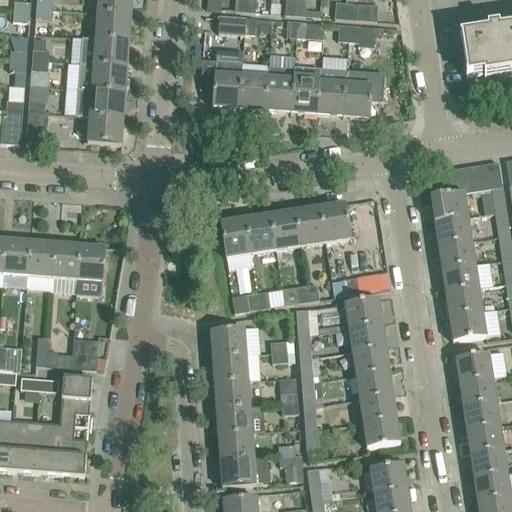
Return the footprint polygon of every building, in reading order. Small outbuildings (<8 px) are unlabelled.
[(51,12),(52,3),(53,3),(53,0),(37,0),(38,1),(37,1),(36,1),(35,11),(51,12)] [(130,19),(131,0),(99,0),(98,16),(130,19)] [(245,15),(246,0),(236,0),(235,14),(245,15)] [(246,0),(245,15),(255,15),(256,0),(246,0)] [(295,19),(296,2),(286,1),(285,18),(295,19)] [(320,15),(305,13),(306,3),(296,2),(295,19),(305,19),(320,21),(320,15)] [(13,5),(12,15),(28,16),(29,6),(13,5)] [(345,22),(346,6),(336,5),(335,22),(345,22)] [(278,16),(280,7),(271,6),(270,15),(278,16)] [(377,8),(356,7),(346,6),(345,22),(376,24),(377,8)] [(50,23),(51,12),(35,11),(34,21),(35,21),(33,38),(44,39),(45,22),(50,23)] [(12,15),(11,25),(12,25),(27,26),(28,26),(28,16),(12,15)] [(128,44),(130,19),(98,16),(96,42),(128,44)] [(246,21),(234,20),(214,19),(214,22),(205,21),(205,29),(234,31),(234,36),(239,36),(239,40),(244,40),(246,21)] [(244,40),(250,40),(254,41),(256,22),(246,21),(244,40)] [(296,41),(298,25),(288,24),(286,40),(296,41)] [(298,25),(296,41),(306,42),(308,26),(298,25)] [(348,44),(349,29),(339,28),(338,44),(348,44)] [(467,79),(511,71),(511,29),(499,32),(498,28),(487,30),(488,34),(461,38),(467,79)] [(376,31),(356,29),(349,29),(348,44),(357,45),(357,50),(374,51),(374,48),(375,48),(376,31)] [(126,70),(128,44),(96,42),(84,41),(82,66),(85,67),(126,70)] [(31,63),(47,64),(48,55),(32,53),(31,63)] [(8,64),(25,66),(25,56),(9,54),(8,64)] [(269,69),(293,70),(293,58),(269,57),(269,69)] [(320,70),(339,71),(339,61),(321,59),(320,70)] [(47,74),(47,64),(31,63),(30,73),(31,73),(30,89),(48,91),(49,75),(47,74)] [(24,76),(25,66),(8,64),(8,74),(24,76)] [(216,64),(212,110),(233,111),(239,112),(242,69),(242,66),(216,64)] [(126,70),(85,67),(82,66),(80,66),(78,93),(124,96),(126,70)] [(242,69),(239,112),(265,114),(268,71),(242,69)] [(294,73),(291,116),(317,118),(317,117),(319,86),(318,86),(319,71),(294,69),(294,73)] [(268,71),(265,114),(291,116),(294,73),(268,71)] [(317,117),(317,118),(337,119),(343,120),(345,88),(346,74),(346,73),(319,71),(318,86),(319,86),(317,117)] [(345,88),(343,120),(349,120),(369,122),(370,106),(383,107),(385,77),(346,74),(345,88)] [(21,116),(22,106),(23,90),(9,89),(8,104),(6,104),(5,114),(1,113),(1,114),(21,116)] [(47,106),(48,91),(30,89),(28,115),(44,116),(45,106),(47,106)] [(122,122),(124,96),(78,93),(76,119),(90,120),(122,122)] [(0,146),(19,148),(21,116),(1,114),(0,128),(0,146)] [(45,150),(47,117),(44,116),(28,115),(25,149),(45,150)] [(120,149),(122,122),(90,120),(88,146),(120,149)] [(502,191),(498,166),(486,168),(490,193),(492,192),(502,191)] [(478,194),(490,193),(486,168),(474,170),(478,194)] [(466,196),(478,194),(474,170),(462,172),(466,196)] [(454,198),(464,196),(466,196),(462,172),(450,173),(454,198)] [(505,215),(502,191),(492,192),(493,200),(484,201),(487,217),(495,215),(495,217),(505,215)] [(435,226),(468,221),(464,196),(454,198),(431,202),(435,226)] [(320,211),(325,246),(350,242),(345,207),(320,211)] [(300,250),(325,246),(320,211),(295,215),(300,250)] [(276,254),(300,250),(295,215),(270,219),(276,254)] [(499,240),(509,239),(505,215),(495,217),(497,226),(485,228),(487,241),(499,239),(499,240)] [(251,257),(276,254),(270,219),(245,223),(251,257)] [(438,250),(471,245),(468,221),(435,226),(438,250)] [(225,261),(251,257),(245,223),(220,227),(225,261)] [(503,264),(511,262),(511,258),(509,239),(499,240),(503,264)] [(27,280),(30,242),(14,241),(14,244),(5,244),(2,278),(27,280)] [(52,281),(55,248),(46,247),(46,243),(30,242),(27,280),(52,281)] [(475,269),(475,267),(486,265),(483,243),(471,245),(438,250),(442,274),(475,269)] [(77,283),(80,246),(64,245),(64,248),(55,248),(52,281),(77,283)] [(80,246),(77,283),(103,285),(105,251),(96,250),(96,247),(80,246)] [(506,288),(511,287),(511,262),(503,264),(506,288)] [(445,297),(479,292),(475,269),(442,274),(445,297)] [(358,282),(347,283),(349,299),(359,298),(360,297),(390,293),(388,277),(358,282)] [(306,290),(309,305),(319,304),(316,288),(306,290)] [(299,307),(309,305),(306,290),(296,291),(299,307)] [(449,321),(482,316),(479,292),(445,297),(449,321)] [(269,311),(267,296),(257,297),(259,313),(269,311)] [(235,317),(259,313),(257,297),(232,301),(235,317)] [(348,332),(381,327),(378,303),(345,308),(348,332)] [(308,338),(308,337),(318,337),(316,314),(296,315),(298,339),(308,338)] [(486,340),(483,321),(482,316),(449,321),(453,345),(486,340)] [(352,356),(385,351),(381,327),(348,332),(352,356)] [(213,361),(246,359),(244,332),(211,335),(213,361)] [(45,371),(47,355),(48,340),(31,338),(29,359),(36,359),(35,370),(45,371)] [(300,363),(310,362),(308,338),(298,339),(300,363)] [(95,374),(96,358),(97,344),(73,343),(71,372),(95,374)] [(271,357),(287,355),(286,346),(270,347),(271,357)] [(20,353),(7,352),(0,351),(0,367),(6,368),(5,375),(18,376),(20,353)] [(356,380),(389,375),(385,351),(352,356),(356,380)] [(47,355),(45,371),(55,371),(57,356),(47,355)] [(287,355),(271,357),(271,367),(287,366),(287,355)] [(492,382),(491,378),(488,358),(455,363),(459,387),(492,382)] [(215,387),(248,385),(246,359),(213,361),(215,387)] [(301,387),(312,386),(310,362),(300,363),(301,387)] [(359,403),(392,398),(389,375),(356,380),(359,403)] [(92,383),(63,381),(59,429),(60,430),(74,431),(75,419),(89,420),(92,383)] [(58,385),(21,382),(20,394),(57,397),(58,385)] [(463,411),(496,406),(492,382),(459,387),(463,411)] [(217,413),(250,411),(248,385),(215,387),(217,413)] [(303,411),(314,410),(312,386),(301,387),(303,411)] [(281,408),(297,407),(296,397),(280,398),(281,408)] [(363,427),(396,422),(392,398),(359,403),(363,427)] [(466,435),(499,429),(496,406),(463,411),(466,435)] [(297,407),(281,408),(282,418),(298,417),(297,407)] [(304,435),(316,434),(314,410),(303,411),(304,435)] [(219,439),(252,437),(250,411),(217,413),(219,439)] [(396,422),(363,427),(367,451),(400,446),(396,422)] [(0,474),(8,475),(12,425),(0,424),(0,474)] [(32,477),(36,427),(12,425),(8,475),(32,477)] [(32,477),(57,479),(60,430),(59,429),(36,427),(32,477)] [(470,458),(503,453),(499,429),(466,435),(470,458)] [(73,443),(74,431),(60,430),(57,479),(84,481),(87,445),(73,443)] [(317,458),(316,445),(316,434),(304,435),(305,447),(307,459),(317,458)] [(221,465),(254,463),(252,437),(219,439),(221,465)] [(278,460),(301,458),(300,444),(294,444),(294,450),(277,451),(278,460)] [(474,482),(507,477),(503,453),(470,458),(474,482)] [(279,471),(285,470),(286,485),(303,485),(301,458),(278,460),(279,471)] [(222,492),(269,488),(267,462),(254,463),(221,465),(222,492)] [(374,497),(406,492),(403,468),(370,473),(374,497)] [(322,505),(320,492),(317,473),(307,474),(312,506),(322,505)] [(477,506),(510,501),(507,477),(474,482),(477,506)] [(376,511),(409,511),(406,492),(374,497),(376,511)] [(256,511),(255,501),(223,504),(224,511),(256,511)] [(478,511),(511,511),(510,501),(477,506),(478,511)]
